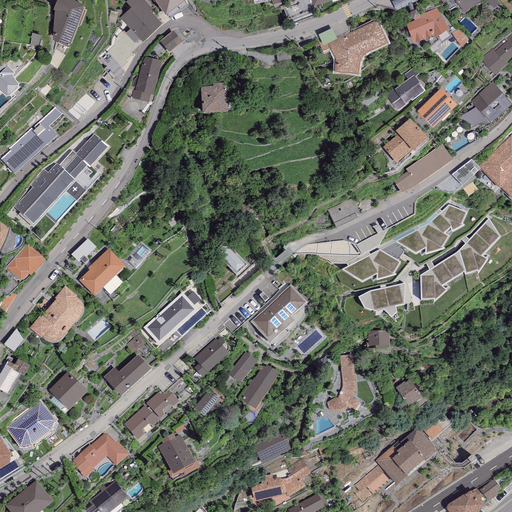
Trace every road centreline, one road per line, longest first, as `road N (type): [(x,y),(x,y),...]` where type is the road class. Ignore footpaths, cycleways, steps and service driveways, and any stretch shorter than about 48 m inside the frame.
road 1 (residential): [(0,495),(108,418),(300,242),(342,230),(417,190),(511,116)]
road 2 (residential): [(0,335),(141,146),(167,75),(187,51),(278,37),(372,0)]
